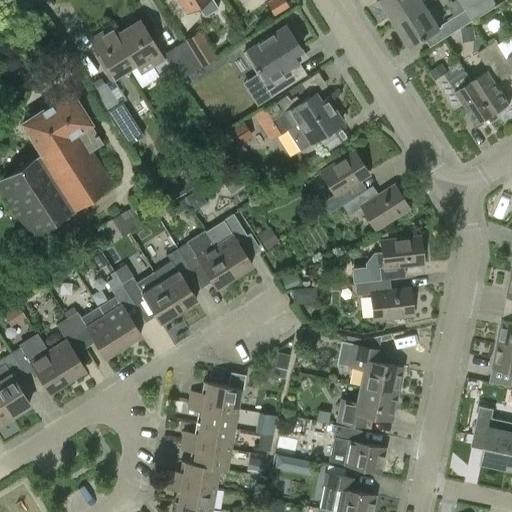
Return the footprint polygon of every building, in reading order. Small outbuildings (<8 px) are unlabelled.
[(214,5),(211,0),(179,0),(186,11),(198,4),(203,12),(214,5)] [(288,6),(284,0),(268,0),(266,2),(273,15),(288,6)] [(381,0),(382,0),(396,23),(424,5),(420,0),(381,0)] [(465,9),(466,11),(483,0),(461,0),(460,1),(465,9)] [(493,0),(483,0),(466,11),(472,21),(497,5),(493,0)] [(411,47),(424,38),(439,29),(424,5),(396,23),(411,47)] [(441,24),(443,26),(449,35),(472,21),(466,11),(465,9),(441,24)] [(136,65),(130,68),(141,87),(158,77),(151,66),(166,57),(155,36),(150,39),(140,21),(118,33),(136,65)] [(130,68),(136,65),(118,33),(113,25),(91,39),(107,68),(104,70),(110,80),(130,68)] [(237,25),(230,29),(228,37),(232,43),(244,37),(237,25)] [(286,26),(244,53),(257,74),(271,95),(304,74),(298,63),(292,54),(300,49),(286,26)] [(200,31),(186,39),(191,48),(202,64),(215,57),(200,31)] [(165,51),(180,77),(202,64),(191,48),(186,39),(165,51)] [(497,41),(486,48),(505,78),(511,73),(511,53),(507,56),(497,41)] [(488,70),(472,80),(493,114),(509,104),(496,84),(505,78),(486,48),(477,53),(488,70)] [(476,125),(493,114),(472,80),(471,81),(465,72),(449,82),(444,74),(435,80),(453,109),(463,103),(476,125)] [(92,89),(106,110),(127,145),(143,135),(121,101),(116,104),(103,82),(92,89)] [(301,83),(269,103),(276,113),(282,109),(292,125),(286,129),(299,149),(340,123),(326,101),(325,99),(320,102),(315,93),(309,96),(301,83)] [(112,185),(90,150),(101,143),(70,94),(23,123),(42,154),(0,180),(0,189),(29,237),(112,185)] [(241,121),(221,134),(230,149),(246,139),(242,132),(246,128),(241,121)] [(328,214),(342,205),(365,190),(359,180),(367,174),(353,153),(321,174),(334,194),(320,202),(328,214)] [(194,185),(185,169),(163,182),(172,198),(194,185)] [(242,184),(234,171),(225,177),(234,189),(242,184)] [(365,190),(342,205),(348,215),(361,207),(375,229),(407,208),(393,186),(378,196),(372,186),(365,190)] [(104,224),(114,240),(141,224),(131,208),(104,224)] [(223,218),(204,230),(214,246),(233,276),(251,264),(235,239),(245,233),(232,213),(223,218)] [(277,241),(268,228),(258,234),(267,248),(277,241)] [(187,242),(177,247),(187,263),(190,268),(199,262),(215,288),(233,276),(214,246),(204,230),(187,242)] [(381,241),(382,253),(374,254),(366,263),(367,268),(353,269),(354,282),(382,280),(397,278),(395,266),(421,263),(419,238),(381,241)] [(171,259),(153,271),(159,281),(178,311),(196,300),(180,274),(190,268),(187,263),(177,247),(167,254),(171,259)] [(103,316),(122,346),(141,334),(125,309),(134,303),(123,285),(122,284),(122,283),(114,270),(109,273),(111,278),(105,282),(114,296),(97,306),(103,316)] [(123,285),(134,303),(144,297),(160,323),(178,311),(159,281),(153,271),(135,282),(132,276),(122,283),(122,284),(123,285)] [(282,277),(286,288),(299,283),(295,272),(282,277)] [(382,280),(354,282),(355,295),(370,293),(372,319),(412,315),(409,289),(384,292),(382,280)] [(314,288),(293,289),(294,302),(315,300),(314,288)] [(76,311),(65,318),(67,320),(72,328),(73,329),(79,339),(88,332),(104,358),(122,346),(103,316),(97,306),(80,317),(76,311)] [(65,340),(48,351),(67,381),(85,370),(69,345),(79,339),(73,329),(72,328),(67,320),(65,318),(55,324),(65,340)] [(511,320),(502,318),(497,343),(511,346),(511,320)] [(21,345),(10,352),(24,374),(33,368),(48,392),(67,381),(48,351),(36,333),(19,344),(21,345)] [(511,346),(497,343),(492,366),(511,370),(511,378),(511,383),(511,346)] [(350,344),(346,366),(364,369),(360,386),(395,393),(400,366),(383,363),(377,362),(379,350),(350,344)] [(0,398),(11,416),(29,404),(13,380),(23,373),(10,352),(0,358),(0,398)] [(288,355),(278,353),(273,375),(283,377),(288,355)] [(189,400),(236,408),(239,388),(242,388),(245,374),(229,371),(227,385),(207,382),(205,393),(191,391),(189,400)] [(390,420),(395,393),(360,386),(357,401),(340,398),(335,421),(364,427),(366,415),(390,420)] [(0,422),(11,416),(0,398),(0,422)] [(201,412),(199,423),(232,428),(236,408),(189,400),(187,410),(201,412)] [(480,407),(474,433),(486,435),(484,444),(481,462),(506,467),(510,444),(511,436),(511,421),(490,417),(491,409),(480,407)] [(327,422),(329,412),(319,410),(317,420),(327,422)] [(272,433),(275,415),(265,413),(261,431),(272,433)] [(184,431),(182,441),(229,449),(232,428),(199,423),(197,433),(184,431)] [(328,460),(344,463),(379,471),(384,447),(358,441),(361,429),(336,424),(333,436),(328,460)] [(269,451),(272,436),(260,433),(257,448),(269,451)] [(294,452),(297,442),(284,438),(282,449),(294,452)] [(195,452),(193,462),(193,464),(217,468),(225,469),(229,449),(182,441),(181,450),(195,452)] [(289,457),(277,455),(275,466),(283,468),(288,463),(289,457)] [(263,473),(265,460),(251,458),(249,471),(263,473)] [(169,470),(167,480),(214,488),(217,468),(193,464),(193,462),(185,461),(183,472),(169,470)] [(327,472),(319,507),(343,511),(369,511),(374,494),(351,489),(353,477),(344,475),(327,472)] [(180,491),(178,502),(210,508),(214,488),(167,480),(166,488),(180,491)] [(263,493),(265,485),(255,483),(254,491),(263,493)] [(209,511),(210,508),(178,502),(176,511),(209,511)]
